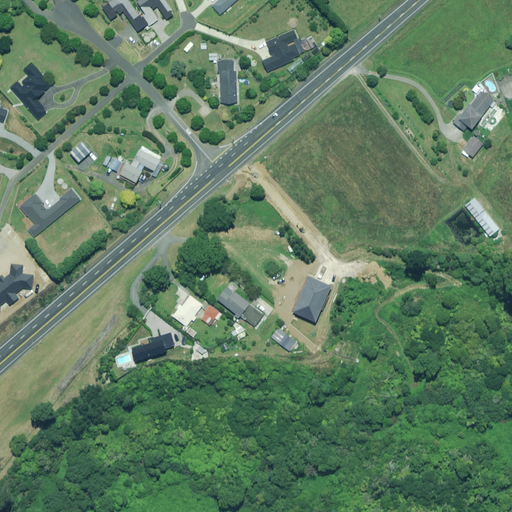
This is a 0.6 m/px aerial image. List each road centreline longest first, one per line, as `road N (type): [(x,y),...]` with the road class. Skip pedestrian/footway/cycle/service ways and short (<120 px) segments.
road 1 (secondary): [(221,172),(0,364)]
road 2 (secondary): [(420,0),(221,172)]
road 3 (residential): [(66,12),(221,172)]
